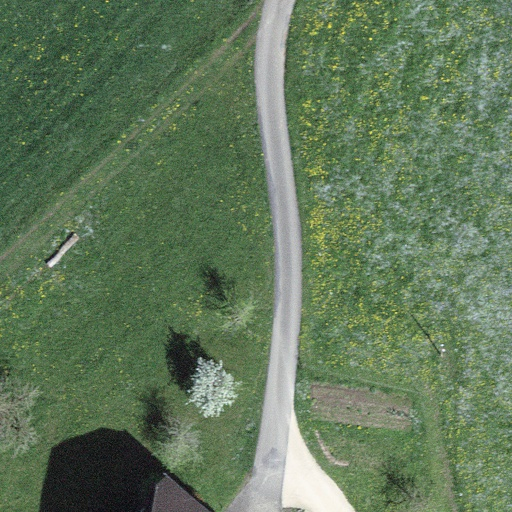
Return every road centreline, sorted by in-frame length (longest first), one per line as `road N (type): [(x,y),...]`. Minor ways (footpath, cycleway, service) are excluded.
road 1 (track): [(290,0),(273,84),(289,291),(260,511)]
road 2 (track): [(281,25),(229,56),(0,258)]
